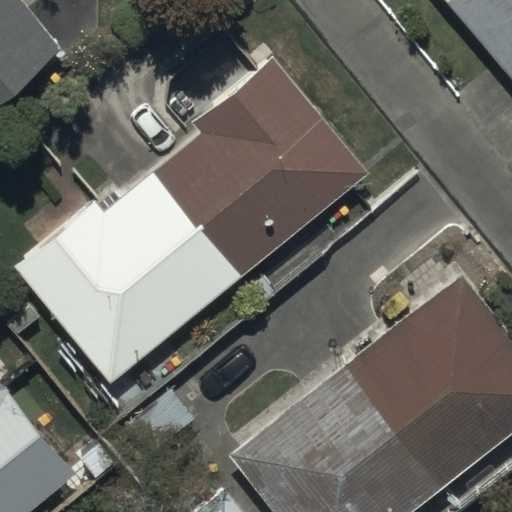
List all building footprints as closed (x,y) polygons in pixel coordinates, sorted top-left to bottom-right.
[(0,0),(0,76),(56,32),(30,0),(0,0)] [(511,0),(454,0),(511,68),(511,0)] [(362,157),(267,41),(191,103),(200,114),(100,195),(90,183),(9,248),(104,366),(362,157)] [(511,322),(461,256),(225,439),(282,511),(389,511),(511,417),(511,322)] [(0,385),(0,511),(8,511),(66,466),(0,385)] [(250,511),(214,468),(163,511),(164,511),(250,511)]
